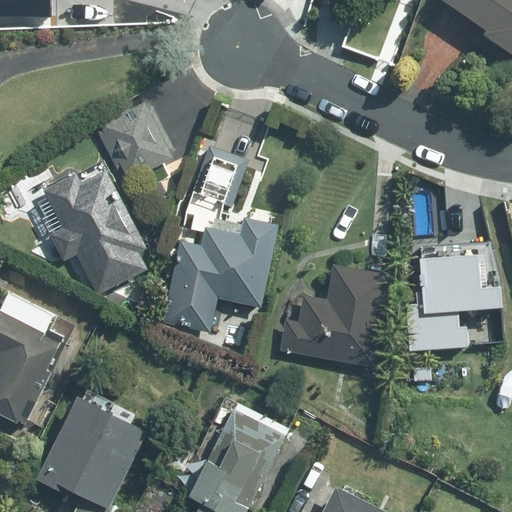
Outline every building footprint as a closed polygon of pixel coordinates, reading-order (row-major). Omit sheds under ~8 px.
[(0,0),(0,14),(57,16),(57,0),(0,0)] [(511,0),(442,0),(440,3),(511,56),(511,0)] [(171,155),(145,102),(96,125),(111,156),(37,192),(90,302),(154,271),(112,183),(171,155)] [(202,251),(181,247),(165,325),(206,333),(215,296),(255,304),(271,231),(246,226),(243,243),(205,235),(202,251)] [(492,239),(405,244),(410,343),(497,338),(492,239)] [(371,365),(386,278),(332,269),(326,302),(300,297),(295,324),(285,322),(281,349),(371,365)] [(0,357),(0,413),(26,426),(76,324),(8,291),(0,306),(0,350),(3,352),(0,357)] [(67,511),(134,511),(136,511),(110,498),(151,417),(86,385),(37,482),(74,500),(67,511)] [(253,511),(293,421),(221,390),(167,511),(253,511)] [(341,489),(329,511),(389,511),(341,489)]
